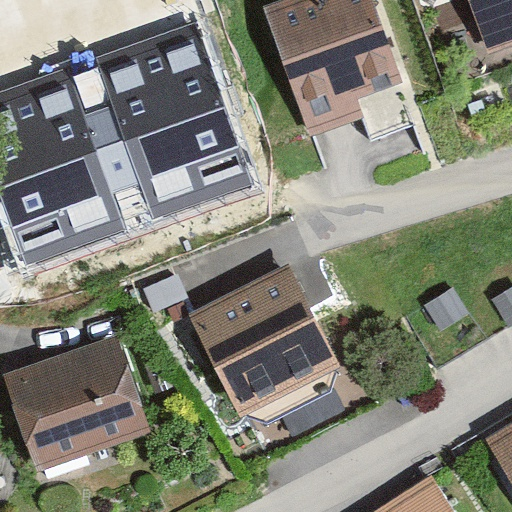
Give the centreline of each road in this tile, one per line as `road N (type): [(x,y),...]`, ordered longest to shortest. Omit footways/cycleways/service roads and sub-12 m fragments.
road 1 (residential): [(281,511),(511,386)]
road 2 (residential): [(511,174),(335,226)]
